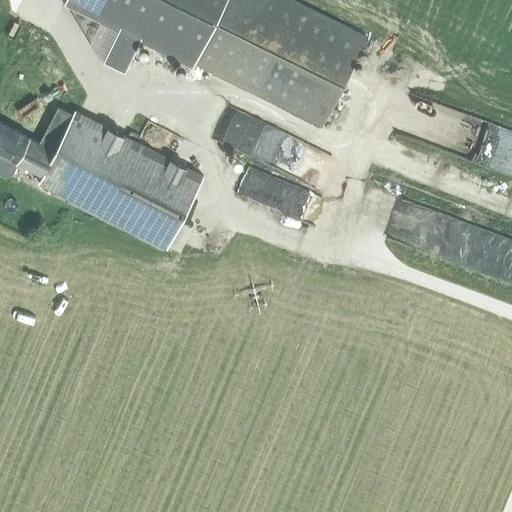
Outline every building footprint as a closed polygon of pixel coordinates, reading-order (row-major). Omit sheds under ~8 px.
[(102,62),(124,73),(141,38),(321,127),(366,35),(293,0),(66,0),(65,2),(118,28),(102,62)] [(229,105),(214,137),(284,170),(299,138),(229,105)] [(12,174),(18,162),(43,175),(39,183),(166,248),(203,176),(88,117),(86,121),(58,107),(41,141),(0,120),(0,173),(4,176),(12,174)] [(238,193),(280,210),(291,183),(249,165),(238,193)] [(511,281),(511,237),(487,228),(472,266),(511,281)]
